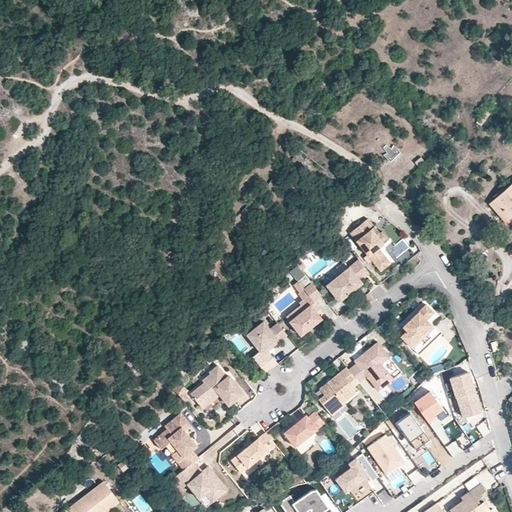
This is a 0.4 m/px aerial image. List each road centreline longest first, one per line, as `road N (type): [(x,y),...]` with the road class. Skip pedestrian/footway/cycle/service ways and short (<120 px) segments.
road 1 (track): [(378,192),(359,162),(231,87),(179,101),(101,79),(60,88),(42,138),(0,171)]
road 2 (residential): [(442,266),(424,272),(251,414)]
road 3 (residential): [(489,396),(442,266)]
road 4 (residential): [(501,434),(390,511)]
